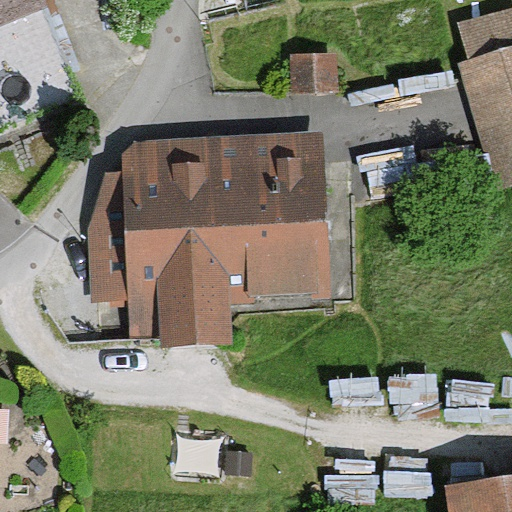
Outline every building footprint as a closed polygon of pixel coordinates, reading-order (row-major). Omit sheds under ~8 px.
[(0,0),(0,143),(76,114),(41,27),(48,24),(38,0),(0,0)] [(511,17),(456,33),(466,71),(457,73),(493,201),(511,195),(511,17)] [(340,90),(337,52),(289,56),(292,94),(340,90)] [(133,150),(119,168),(120,234),(87,234),(88,311),(125,311),(125,352),(228,351),(227,310),(324,309),(322,147),(133,150)] [(511,511),(511,487),(448,497),(449,511),(511,511)]
